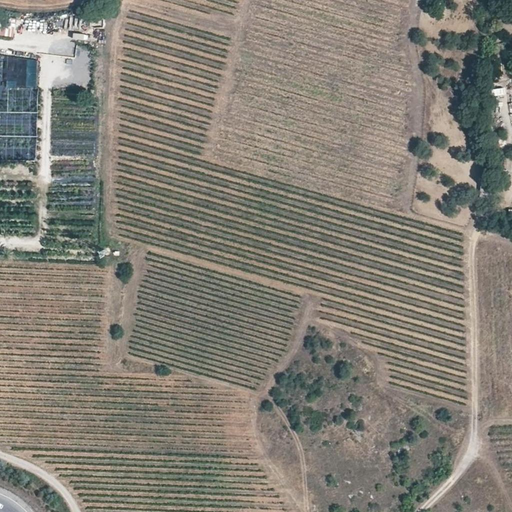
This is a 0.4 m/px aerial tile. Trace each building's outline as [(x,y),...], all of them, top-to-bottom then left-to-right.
[(31,21),(31,28),(33,28),(32,40),(45,40),(45,22),(31,21)] [(0,138),(38,137),(36,57),(0,57),(0,138)] [(507,89),(492,89),(492,101),(507,102),(507,89)] [(51,145),(51,157),(94,155),(94,143),(51,145)] [(58,205),(55,211),(70,216),(72,209),(58,205)]
